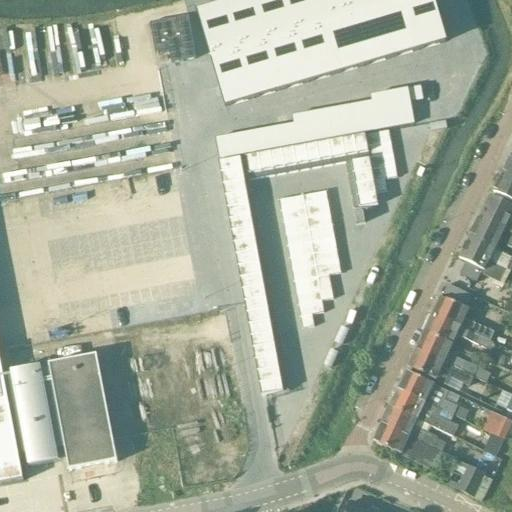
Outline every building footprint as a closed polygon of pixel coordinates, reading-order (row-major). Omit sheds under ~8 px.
[(253,0),(246,0),(225,6),(239,53),(267,45),(253,0)] [(283,0),(253,0),(267,45),(294,37),(283,0)] [(313,0),(283,0),(294,37),(322,29),(313,0)] [(343,0),(313,0),(322,29),(350,21),(343,0)] [(373,0),(343,0),(350,21),(377,13),(373,0)] [(403,0),(373,0),(377,13),(405,5),(403,0)] [(433,0),(420,0),(405,5),(419,51),(446,43),(433,0)] [(405,5),(377,13),(391,59),(419,51),(405,5)] [(225,6),(198,14),(211,61),(239,53),(225,6)] [(377,13),(350,21),(363,68),(391,59),(377,13)] [(188,19),(150,26),(155,56),(169,53),(171,65),(195,61),(188,19)] [(350,21),(322,29),(336,76),(363,68),(350,21)] [(322,29),(294,37),(308,84),(336,76),(322,29)] [(294,37),(267,45),(281,92),(308,84),(294,37)] [(267,45),(239,53),(253,100),(281,92),(267,45)] [(239,53),(211,61),(225,108),(253,100),(239,53)] [(420,89),(408,91),(410,103),(422,100),(420,89)] [(408,91),(390,94),(396,129),(414,125),(410,103),(408,91)] [(390,94),(371,97),(372,103),(378,132),(396,129),(390,94)] [(372,103),(359,106),(364,134),(378,132),(372,103)] [(359,106),(346,108),(351,137),(364,134),(359,106)] [(346,108),(333,111),(338,139),(351,137),(346,108)] [(333,111),(319,113),(325,142),(338,139),(333,111)] [(319,113),(306,115),(312,144),(325,142),(319,113)] [(306,115),(293,118),(295,126),(298,147),(312,144),(306,115)] [(295,126),(281,128),(285,149),(298,147),(295,126)] [(281,128),(268,131),(272,151),(285,149),(281,128)] [(268,131),(255,133),(259,154),(272,151),(268,131)] [(389,132),(219,164),(262,397),(289,392),(251,182),(346,165),(354,211),(378,207),(376,195),(388,193),(386,182),(397,179),(389,132)] [(255,133),(242,135),(246,156),(259,154),(255,133)] [(242,135),(229,138),(232,159),(246,156),(242,135)] [(229,138),(215,140),(219,161),(232,159),(229,138)] [(511,176),(505,173),(495,192),(511,199),(511,176)] [(326,193),(303,197),(305,209),(328,205),(326,193)] [(511,204),(492,195),(482,216),(507,228),(507,229),(510,222),(511,222),(511,204)] [(303,197),(279,202),(281,214),(305,209),(303,197)] [(328,205),(305,209),(307,221),(331,217),(328,205)] [(305,209),(281,214),(283,225),(307,221),(305,209)] [(482,216),(472,237),(497,250),(500,242),(506,246),(505,246),(511,250),(511,235),(511,234),(511,233),(506,231),(507,229),(507,228),(482,216)] [(331,217),(307,221),(309,233),(333,228),(331,217)] [(307,221),(283,225),(285,237),(309,233),(307,221)] [(333,228),(309,233),(311,244),(335,240),(333,228)] [(309,233),(285,237),(288,249),(311,244),(309,233)] [(472,237),(461,259),(467,262),(484,271),(486,271),(490,264),(510,274),(511,269),(511,259),(495,252),(497,250),(472,237)] [(335,240),(311,244),(313,256),(337,252),(335,240)] [(311,244),(288,249),(290,260),(313,256),(311,244)] [(337,252),(313,256),(315,268),(339,263),(337,252)] [(313,256),(290,260),(292,272),(315,268),(313,256)] [(484,271),(467,262),(461,275),(478,283),(484,271)] [(339,263),(315,268),(318,279),(329,277),(341,275),(339,263)] [(315,268),(292,272),(294,284),(318,279),(315,268)] [(329,277),(318,279),(320,291),(332,289),(329,277)] [(318,279),(294,284),(296,296),(320,291),(318,279)] [(332,289),(320,291),(322,303),(334,301),(332,289)] [(320,291),(296,296),(298,308),(322,303),(320,291)] [(443,297),(435,315),(485,339),(490,342),(494,334),(466,321),(466,319),(471,310),(443,297)] [(322,303),(298,308),(300,319),(312,317),(324,315),(322,303)] [(435,315),(427,332),(455,345),(458,338),(472,344),(481,348),(485,339),(435,315)] [(312,317),(300,319),(303,331),(315,328),(312,317)] [(145,377),(166,372),(155,330),(102,343),(125,437),(176,424),(170,400),(152,404),(145,377)] [(427,332),(418,350),(474,377),(478,370),(449,356),(450,354),(455,345),(427,332)] [(418,350),(410,368),(438,381),(437,383),(447,388),(450,380),(469,388),(474,378),(474,377),(418,350)] [(0,352),(0,484),(24,480),(19,456),(28,455),(30,469),(60,464),(57,449),(66,448),(70,472),(118,463),(99,356),(50,365),(51,369),(42,370),(42,367),(12,372),(13,376),(5,378),(0,352)] [(511,372),(511,358),(504,356),(499,368),(511,372)] [(458,408),(444,402),(431,396),(436,385),(408,372),(399,390),(454,416),(458,408)] [(469,433),(451,424),(454,416),(399,390),(391,407),(465,443),(469,433)] [(391,407),(383,425),(442,453),(447,443),(438,439),(439,437),(417,426),(418,422),(464,444),(465,443),(391,407)] [(511,424),(491,414),(483,429),(505,440),(511,425),(511,424)] [(374,442),(403,455),(403,454),(435,469),(442,453),(383,425),(374,442)] [(483,452),(496,458),(505,440),(483,429),(482,432),(490,436),(483,452)] [(469,468),(457,491),(473,499),(484,478),(485,476),(469,468)]
